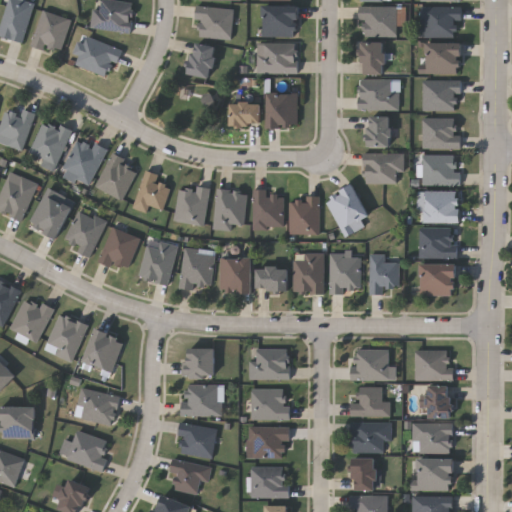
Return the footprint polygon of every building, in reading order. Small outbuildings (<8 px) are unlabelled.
[(0,21),(4,0),(27,0),(32,1),(23,41),(0,35),(0,21)] [(129,31),(90,26),(93,0),(109,0),(133,3),(129,31)] [(233,8),(230,38),(194,34),(197,5),(233,8)] [(262,36),(262,5),(296,5),(296,36),(262,36)] [(359,35),(359,5),(395,5),(395,35),(359,35)] [(417,34),(417,5),(459,5),(459,35),(417,34)] [(30,44),(41,9),(70,18),(60,53),(30,44)] [(73,53),(79,34),(120,47),(110,76),(74,65),(78,54),(73,53)] [(256,41),(296,41),(296,72),(256,72),(256,41)] [(384,73),(362,73),(362,41),(384,41),(384,73)] [(216,46),(210,78),(187,73),(193,42),(216,46)] [(425,73),(425,42),(460,42),(460,73),(425,73)] [(398,79),(398,108),(359,108),(359,79),(398,79)] [(422,110),(422,79),(460,79),(460,95),(456,95),(456,110),(422,110)] [(267,92),(296,92),(296,127),(267,127),(267,92)] [(230,126),(230,102),(261,102),(261,126),(230,126)] [(0,120),(5,108),(19,114),(22,108),(34,113),(20,149),(0,141),(0,120)] [(367,146),(367,116),(391,116),(391,146),(367,146)] [(422,147),(422,117),(458,117),(458,147),(422,147)] [(28,152),(43,118),(71,130),(56,164),(28,152)] [(60,172),(78,135),(106,149),(87,186),(60,172)] [(403,152),(403,171),(397,171),(397,182),(364,182),(364,152),(403,152)] [(137,166),(121,199),(94,187),(110,153),(137,166)] [(422,184),(422,154),(459,154),(459,184),(422,184)] [(158,174),(155,180),(169,185),(161,208),(148,204),(145,211),(131,207),(145,169),(158,174)] [(22,219),(0,209),(0,189),(8,170),(36,182),(22,219)] [(174,220),(179,184),(208,188),(203,224),(174,220)] [(343,234),(326,198),(353,185),(370,221),(343,234)] [(243,228),(213,226),(215,187),(246,190),(243,228)] [(252,228),(252,190),(282,190),(282,228),(252,228)] [(460,191),(460,222),(422,222),(422,191),(460,191)] [(55,238),(27,223),(43,192),(71,207),(55,238)] [(318,232),(288,232),(288,197),(318,197),(318,232)] [(105,221),(90,256),(76,250),(79,244),(64,238),(76,209),(105,221)] [(127,270),(98,261),(110,226),(138,236),(127,270)] [(419,256),(419,230),(455,230),(455,256),(419,256)] [(166,283),(137,276),(146,244),(156,246),(157,240),(176,245),(166,283)] [(213,250),(209,288),(178,285),(183,246),(213,250)] [(323,292),(293,292),(293,252),(323,252),(323,292)] [(329,292),(329,252),(359,252),(359,292),(329,292)] [(368,253),(385,253),(385,261),(398,261),(398,291),(368,291),(368,253)] [(251,257),(251,291),(219,290),(219,257),(251,257)] [(420,294),(420,263),(455,263),(455,294),(420,294)] [(287,290),(256,290),(256,266),(287,266),(287,290)] [(2,325),(0,324),(0,279),(20,290),(2,325)] [(51,307),(38,340),(10,329),(23,295),(51,307)] [(72,360),(43,349),(57,312),(87,323),(72,360)] [(83,360),(95,327),(123,337),(111,370),(83,360)] [(214,347),(214,377),(183,377),(183,347),(214,347)] [(248,360),(255,360),(255,347),(288,347),(288,378),(248,378),(248,360)] [(389,348),(389,378),(353,378),(353,348),(389,348)] [(414,378),(414,349),(452,349),(452,378),(414,378)] [(0,359),(15,374),(0,389),(0,359)] [(184,384),(222,384),(222,415),(184,415),(184,384)] [(451,416),(427,416),(427,384),(451,384),(451,416)] [(119,396),(112,425),(73,415),(81,386),(119,396)] [(389,415),(350,415),(350,402),(357,402),(357,386),(381,386),(381,400),(389,400),(389,415)] [(251,419),(251,388),(287,388),(287,419),(251,419)] [(35,436),(0,436),(0,405),(35,405),(35,436)] [(390,421),(390,440),(385,440),(385,450),(351,451),(351,421),(390,421)] [(411,421),(452,421),(452,450),(411,450),(411,421)] [(215,426),(212,457),(177,452),(181,422),(215,426)] [(250,426),(287,426),(287,456),(250,456),(250,426)] [(66,458),(76,429),(110,440),(101,469),(66,458)] [(0,448),(24,456),(15,485),(0,480),(0,448)] [(353,456),(376,456),(376,488),(353,488),(353,456)] [(417,456),(453,456),(453,488),(417,488),(417,456)] [(211,465),(208,481),(199,479),(197,492),(173,488),(176,472),(169,470),(171,457),(211,465)] [(250,495),(250,465),(287,465),(287,495),(250,495)] [(79,511),(70,511),(56,506),(68,477),(90,485),(79,511)] [(154,511),(160,493),(193,502),(190,511),(154,511)] [(351,511),(351,494),(387,494),(387,511),(351,511)] [(451,494),(451,511),(411,511),(411,494),(451,494)] [(263,511),(263,503),(286,503),(286,511),(263,511)]
